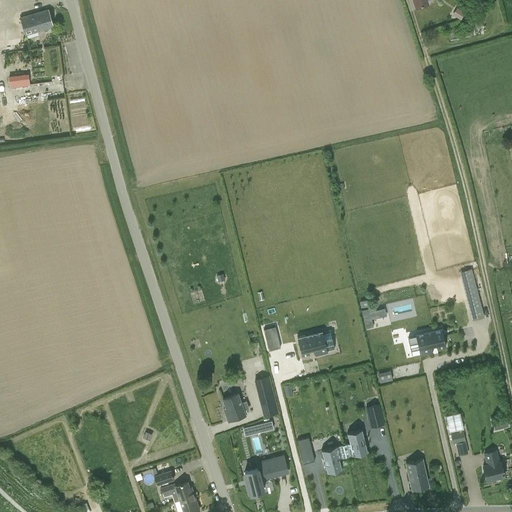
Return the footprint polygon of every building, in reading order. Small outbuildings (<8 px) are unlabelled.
[(25,34),(53,26),(48,9),(20,17),(25,34)] [(455,16),(461,20),(466,13),(460,9),(455,16)] [(25,77),(12,78),(12,85),(25,85),(25,77)] [(464,271),(473,304),(468,305),(470,311),(481,308),(471,269),(464,271)] [(372,307),(369,308),(361,310),(365,328),(373,326),(371,319),(386,315),(384,307),(373,310),(372,307)] [(407,339),(412,357),(419,355),(420,357),(432,354),(431,347),(435,346),(436,349),(445,347),(441,328),(432,331),(432,333),(407,339)] [(304,335),(296,337),(301,355),(309,353),(308,350),(313,349),(315,356),(327,353),(326,350),(334,348),(330,331),(305,337),(304,335)] [(377,373),(380,382),(393,379),(391,369),(377,373)] [(253,378),(259,400),(274,396),(268,374),(253,378)] [(290,384),(284,386),(286,395),(292,394),(290,384)] [(228,420),(246,414),(238,392),(223,398),(227,412),(225,412),(228,420)] [(379,404),(366,407),(371,426),(383,423),(379,404)] [(449,432),(464,428),(460,412),(445,415),(449,432)] [(260,424),(262,431),(273,428),(272,421),(260,424)] [(452,435),(453,443),(466,441),(464,432),(452,435)] [(344,449),(347,462),(369,457),(364,434),(349,438),(352,447),(344,449)] [(342,463),(347,462),(344,449),(324,454),(329,476),(344,473),(342,463)] [(486,480),(504,476),(501,461),(500,462),(497,450),(485,453),(487,464),(483,465),(486,480)] [(412,490),(429,486),(422,457),(405,461),(412,490)] [(245,471),(250,494),(263,490),(260,477),(278,473),(275,459),(257,463),(258,468),(245,471)] [(157,485),(174,480),(171,470),(154,475),(157,485)] [(164,497),(172,494),(174,501),(194,495),(191,486),(189,487),(187,481),(175,485),(175,483),(161,488),(164,497)] [(174,502),(180,500),(184,511),(192,511),(199,510),(194,495),(174,501),(174,502)]
